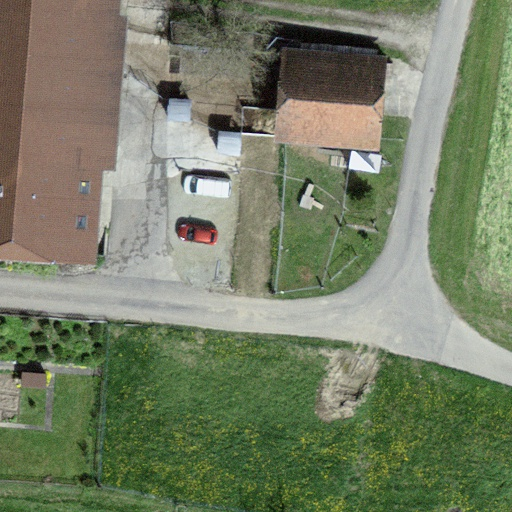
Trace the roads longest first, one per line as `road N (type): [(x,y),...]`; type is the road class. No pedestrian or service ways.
road 1 (unclassified): [(0,282),(369,307),(511,354)]
road 2 (track): [(440,0),(369,307)]
